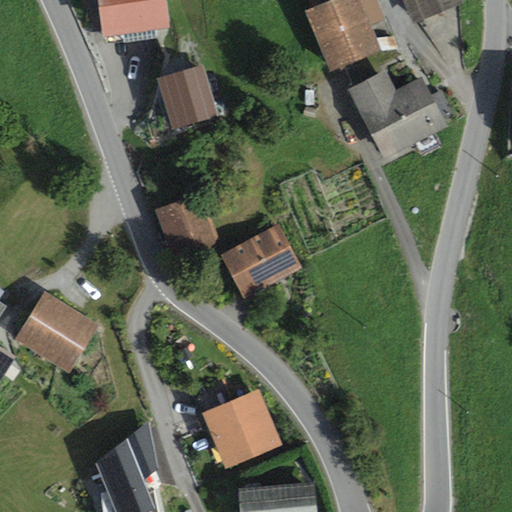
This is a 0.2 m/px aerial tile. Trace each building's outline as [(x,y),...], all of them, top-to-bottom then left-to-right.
[(165,0),(99,0),(104,38),(170,30),(165,0)] [(376,0),(336,0),(305,13),(331,74),(382,52),(371,25),(384,20),(376,0)] [(462,0),(402,0),(414,26),(464,4),(462,0)] [(209,65),(163,79),(178,127),(224,113),(209,65)] [(387,71),(348,92),(385,160),(447,127),(443,120),(454,114),(441,90),(432,94),(422,77),(397,90),(387,71)] [(204,196),(158,212),(174,255),(220,238),(204,196)] [(280,224),(225,254),(248,295),(303,265),(280,224)] [(100,326),(44,292),(14,342),(70,375),(100,326)] [(0,383),(17,357),(0,347),(0,383)] [(284,446),(259,391),(201,416),(226,472),(284,446)] [(137,457),(85,478),(99,511),(119,511),(154,498),(137,457)] [(316,511),(315,483),(237,490),(238,511),(316,511)]
